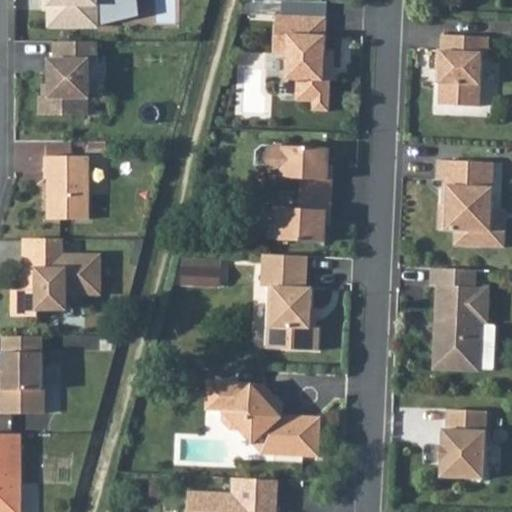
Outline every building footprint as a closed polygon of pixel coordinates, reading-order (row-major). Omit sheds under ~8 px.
[(53,0),(54,1),(58,2),(59,10),(58,27),(106,28),(105,0),(53,0)] [(331,26),(279,24),(277,62),(291,63),(290,88),(301,89),(300,110),(317,110),(317,119),(333,120),(334,101),(328,101),(329,78),(338,78),(339,59),(329,59),(331,26)] [(493,42),(446,40),(445,56),(442,56),(441,75),(444,75),(443,110),(484,112),(486,59),(492,59),(493,42)] [(111,43),(67,43),(67,62),(63,62),(64,85),(63,98),(57,98),(53,98),(53,117),(120,117),(119,63),(111,63),(111,43)] [(332,187),(333,156),(268,153),(262,160),(261,174),(288,176),(287,186),(307,187),(306,202),(335,204),(336,187),(332,187)] [(93,158),(49,158),(49,180),(52,180),(53,221),(94,221),(93,158)] [(499,168),(442,166),(441,185),(448,185),(448,191),(452,191),(451,210),(444,209),(442,235),(460,236),(459,251),(485,252),(485,237),(496,237),(497,215),(499,168)] [(335,220),(335,204),(306,202),(305,217),(286,217),(284,248),(329,250),(331,220),(335,220)] [(497,215),(496,237),(485,237),(485,252),(509,253),(511,215),(497,215)] [(67,241),(30,241),(30,271),(35,272),(35,292),(19,292),(19,318),(44,318),(44,311),(64,311),(72,303),(72,296),(105,296),(105,257),(67,257),(67,241)] [(184,256),(184,285),(224,286),(225,257),(184,256)] [(313,264),(268,262),(267,295),(274,295),(271,356),(324,359),(325,336),(316,336),(318,295),(312,295),(313,264)] [(479,292),(480,275),(438,273),(437,291),(443,291),(441,325),(449,325),(448,340),(444,343),(443,373),(483,375),(485,326),(487,326),(492,321),(493,292),(479,292)] [(48,338),(8,338),(8,371),(8,391),(5,391),(5,416),(50,416),(50,391),(47,391),(48,338)] [(270,391),(213,389),(211,417),(228,418),(227,428),(236,437),(246,437),(259,451),(271,440),(280,451),(280,462),(325,464),(327,424),(288,422),(286,422),(275,410),(282,404),(270,391)] [(289,411),(282,404),(275,410),(286,422),(288,422),(289,411)] [(493,416),(453,414),(452,434),(448,434),(448,450),(445,450),(445,465),(447,465),(446,482),(490,483),(493,416)] [(27,511),(26,437),(0,437),(0,511),(27,511)] [(271,440),(259,451),(268,461),(280,462),(280,451),(271,440)] [(282,511),(284,485),(238,483),(237,498),(194,496),(193,511),(282,511)]
